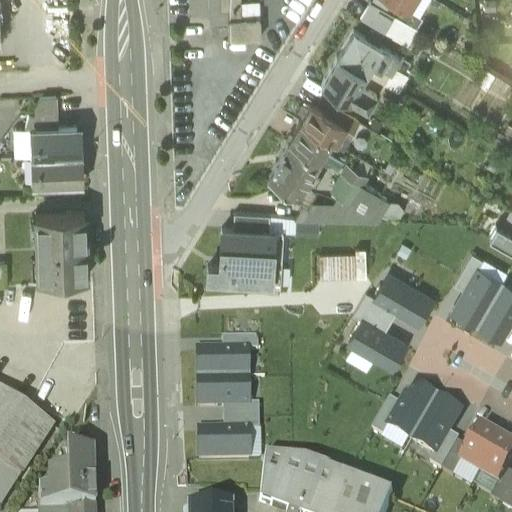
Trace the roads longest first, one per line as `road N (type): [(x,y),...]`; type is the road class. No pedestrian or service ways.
road 1 (residential): [(132,243),(178,239),(330,0)]
road 2 (secondary): [(140,511),(132,243)]
road 3 (residential): [(511,375),(446,335),(430,345),(424,365),(511,418)]
road 4 (secondary): [(132,243),(125,79)]
road 5 (residential): [(125,79),(0,85)]
